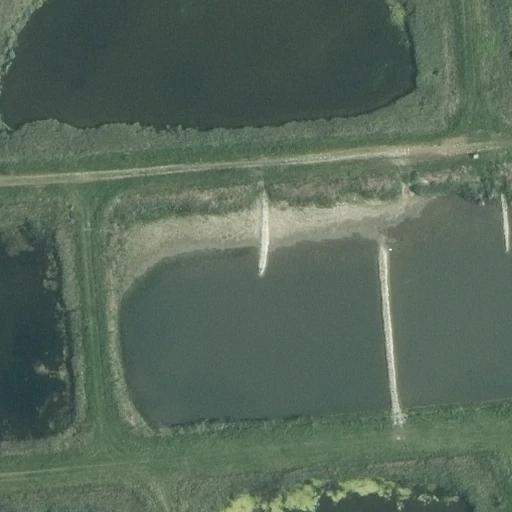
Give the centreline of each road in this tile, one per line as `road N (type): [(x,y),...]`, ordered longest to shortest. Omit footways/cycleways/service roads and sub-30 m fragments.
road 1 (track): [(86,177),(511,153)]
road 2 (track): [(0,181),(86,177),(110,469)]
